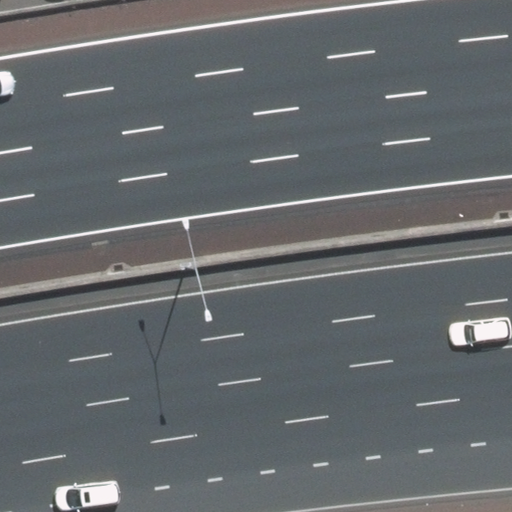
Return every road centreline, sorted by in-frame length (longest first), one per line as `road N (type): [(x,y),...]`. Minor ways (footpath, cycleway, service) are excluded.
road 1 (motorway): [(511,302),(0,371)]
road 2 (motorway): [(0,201),(273,159),(511,135)]
